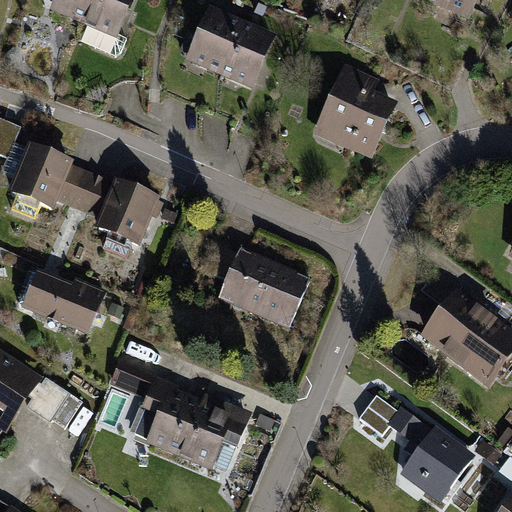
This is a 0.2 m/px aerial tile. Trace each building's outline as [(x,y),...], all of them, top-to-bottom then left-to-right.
[(78,30),(89,0),(55,0),(48,18),(78,30)] [(134,0),(89,0),(78,30),(116,45),(134,0)] [(415,0),(470,23),(479,0),(415,0)] [(185,65),(217,79),(240,23),(208,10),(185,65)] [(277,38),(240,23),(217,79),(254,94),(277,38)] [(374,165),(398,105),(373,95),(378,82),(346,69),(317,142),(374,165)] [(21,130),(0,121),(0,156),(9,160),(21,130)] [(52,157),(30,148),(10,197),(55,216),(60,203),(81,211),(96,174),(52,157)] [(96,174),(81,211),(100,219),(95,232),(142,251),(162,202),(138,192),(96,174)] [(166,211),(162,221),(174,226),(179,216),(166,211)] [(290,334),(313,280),(273,262),(241,249),(218,302),(290,334)] [(90,339),(109,294),(75,281),(72,287),(69,286),(37,273),(22,311),(90,339)] [(151,286),(141,282),(135,297),(146,301),(151,286)] [(511,360),(511,330),(458,292),(424,340),(492,388),(511,360)] [(72,397),(0,347),(0,431),(7,436),(26,409),(51,427),(72,397)] [(180,385),(124,361),(111,390),(141,403),(138,412),(155,419),(142,449),(175,463),(201,402),(177,392),(180,385)] [(442,511),(481,458),(437,425),(430,434),(377,396),(360,420),(387,440),(393,431),(411,444),(404,454),(413,460),(399,480),(442,511)] [(201,402),(175,463),(227,485),(253,424),(201,402)] [(511,511),(511,498),(500,511),(511,511)] [(17,511),(0,500),(0,511),(17,511)]
